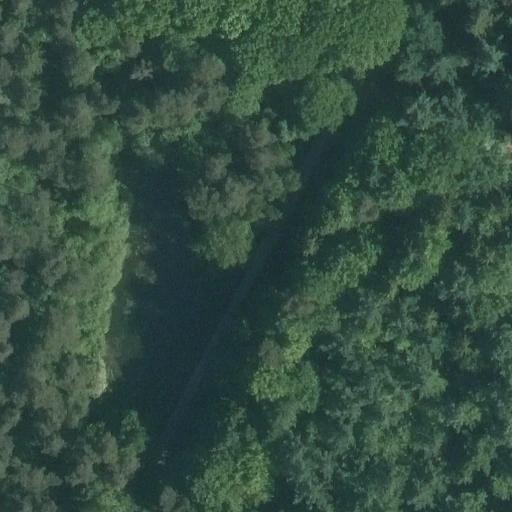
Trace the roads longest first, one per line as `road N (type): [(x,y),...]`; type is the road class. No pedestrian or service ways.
road 1 (track): [(127,511),(348,88)]
road 2 (track): [(348,88),(129,0)]
road 3 (track): [(511,153),(348,88)]
